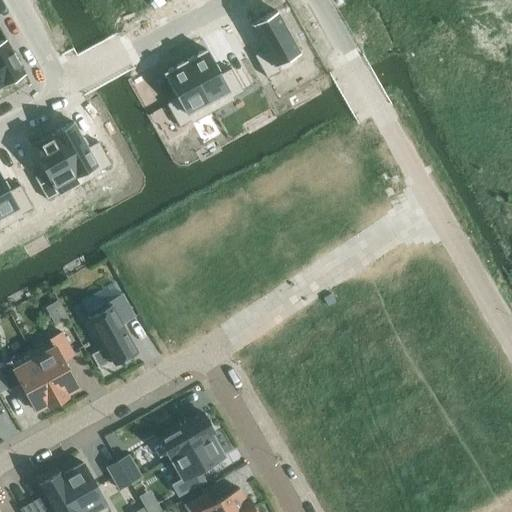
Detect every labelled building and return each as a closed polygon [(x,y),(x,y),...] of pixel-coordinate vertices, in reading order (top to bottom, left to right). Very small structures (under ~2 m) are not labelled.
[(89,0),(107,30),(158,3),(156,0),(89,0)] [(275,10),(251,23),(265,49),(254,55),(267,78),(279,71),(276,65),(298,52),(275,10)] [(0,81),(2,85),(24,73),(5,38),(0,40),(0,81)] [(205,49),(184,60),(212,111),(233,99),(232,97),(243,91),(230,68),(219,75),(205,49)] [(184,60),(163,72),(177,98),(166,104),(179,127),(190,120),(191,122),(212,111),(184,60)] [(72,121),(51,133),(51,134),(80,184),(101,172),(99,170),(110,164),(98,141),(87,148),(72,121)] [(51,134),(31,145),(45,171),(34,177),(47,199),(58,193),(59,195),(80,184),(51,134)] [(0,175),(0,225),(1,227),(22,216),(21,214),(32,208),(20,185),(9,191),(0,175)] [(90,320),(86,322),(94,337),(98,335),(100,338),(98,339),(103,347),(104,346),(113,362),(136,350),(126,332),(127,331),(124,325),(122,325),(121,323),(134,316),(122,294),(86,313),(90,320)] [(61,332),(29,350),(57,400),(67,395),(66,393),(77,387),(62,360),(73,354),(61,332)] [(0,392),(8,387),(9,389),(20,383),(35,410),(46,404),(47,406),(57,400),(29,350),(0,365),(0,392)] [(187,421),(157,438),(168,458),(166,459),(166,460),(211,434),(211,433),(213,432),(202,412),(187,421)] [(211,434),(166,460),(177,479),(171,483),(178,495),(204,480),(198,469),(223,455),(211,434)] [(128,454),(117,461),(129,482),(140,476),(128,454)] [(117,461),(106,467),(118,489),(129,482),(117,461)] [(82,462),(61,474),(83,511),(106,511),(110,510),(101,495),(82,462)] [(59,472),(39,483),(49,501),(48,501),(48,502),(49,502),(51,505),(50,506),(51,506),(52,506),(55,511),(83,511),(61,474),(60,474),(59,472)] [(206,492),(184,505),(187,511),(243,511),(252,507),(247,497),(245,498),(239,488),(212,503),(206,492)] [(155,498),(143,505),(146,511),(157,511),(161,510),(155,498)] [(34,511),(29,501),(17,508),(19,511),(34,511)]
